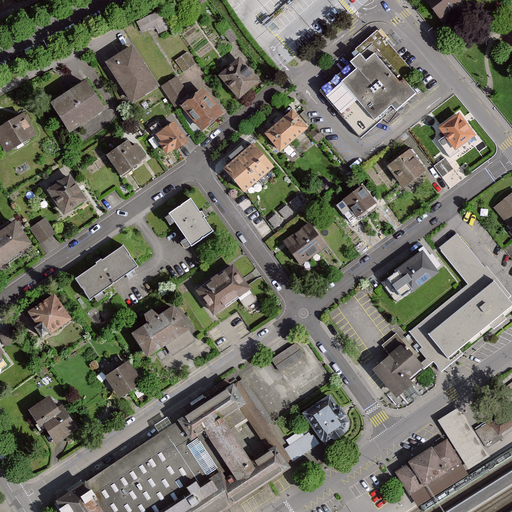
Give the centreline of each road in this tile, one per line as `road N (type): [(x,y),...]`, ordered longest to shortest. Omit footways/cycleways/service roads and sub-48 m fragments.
road 1 (residential): [(302,310),(19,502)]
road 2 (residential): [(511,158),(302,310)]
road 3 (residential): [(0,300),(196,165)]
road 4 (residential): [(384,0),(511,149)]
road 5 (residential): [(302,310),(196,165)]
road 6 (residential): [(391,435),(302,310)]
road 7 (residential): [(511,352),(391,435)]
road 8 (residential): [(391,435),(282,511)]
